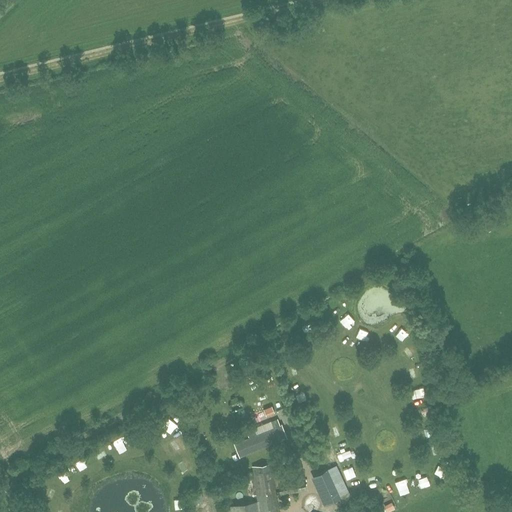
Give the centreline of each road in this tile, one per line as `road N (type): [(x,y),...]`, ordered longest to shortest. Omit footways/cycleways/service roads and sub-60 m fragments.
road 1 (track): [(0,79),(327,0)]
road 2 (unknown): [(5,487),(206,372)]
